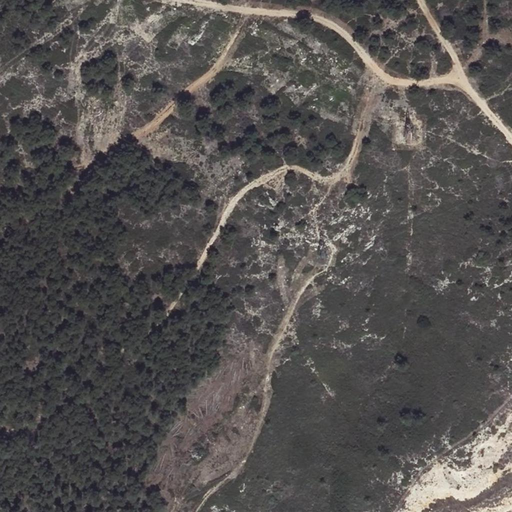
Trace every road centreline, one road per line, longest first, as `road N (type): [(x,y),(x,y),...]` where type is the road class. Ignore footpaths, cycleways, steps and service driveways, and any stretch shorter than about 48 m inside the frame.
road 1 (track): [(379,69),(345,167),(322,177),(279,170),(235,198),(145,341),(75,401),(0,436)]
road 2 (track): [(181,0),(322,22),(410,87),(467,84),(511,140)]
road 3 (track): [(0,235),(71,193),(98,153),(138,134),(214,72),(253,9)]
